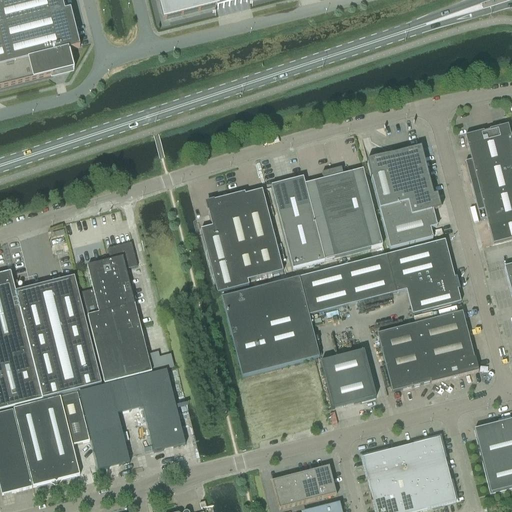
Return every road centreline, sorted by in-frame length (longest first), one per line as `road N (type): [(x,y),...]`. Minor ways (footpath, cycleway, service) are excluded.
road 1 (primary): [(0,166),(466,11)]
road 2 (unclassified): [(0,234),(301,139),(435,107)]
road 3 (residential): [(44,511),(344,436)]
road 4 (unclassified): [(510,394),(435,107)]
road 5 (unclassified): [(150,50),(342,0)]
